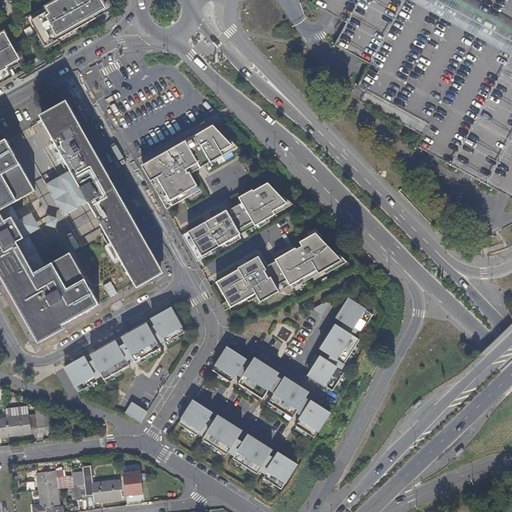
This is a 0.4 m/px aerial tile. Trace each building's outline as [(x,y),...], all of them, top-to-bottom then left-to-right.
[(31,21),(46,46),(96,18),(94,15),(106,8),(101,0),(66,0),(64,1),(63,0),(58,0),(46,7),(49,11),(31,21)] [(511,0),(313,0),(312,3),(347,22),(335,43),(369,61),(357,83),(429,123),(425,129),(417,145),(511,196),(511,0)] [(0,72),(8,68),(7,66),(20,59),(4,32),(0,34),(0,72)] [(42,120),(7,140),(0,144),(0,274),(36,338),(99,303),(135,283),(138,282),(161,268),(69,105),(42,120)] [(139,160),(164,205),(198,186),(188,170),(236,143),(220,116),(139,160)] [(239,198),(186,228),(201,254),(281,208),(267,183),(253,191),(250,185),(236,193),(239,198)] [(288,280),(314,265),(316,268),(340,255),(321,222),(298,236),(300,240),(294,243),(293,242),(262,260),(257,252),(214,277),(226,298),(236,292),(239,297),(253,289),(256,294),(286,277),(288,280)] [(201,254),(186,228),(179,232),(194,257),(201,254)] [(348,316),(372,331),(383,312),(352,292),(340,311),(348,316)] [(153,320),(162,335),(163,337),(182,326),(168,302),(149,312),(153,320)] [(123,337),(131,352),(133,355),(158,342),(156,338),(148,324),(143,316),(119,330),(123,337)] [(368,337),(372,331),(348,316),(344,322),(368,337)] [(352,362),(368,337),(344,322),(339,319),(323,345),(334,351),(352,362)] [(148,324),(156,338),(162,335),(153,320),(148,324)] [(92,355),(100,369),(102,373),(127,358),(125,355),(117,341),(113,333),(88,347),(92,355)] [(117,341),(125,355),(131,352),(123,337),(117,341)] [(235,372),(245,357),(246,355),(228,343),(212,366),(231,379),(235,372)] [(63,361),(77,385),(95,375),(94,372),(86,358),(82,351),(63,361)] [(348,368),(352,362),(334,351),(330,357),(348,368)] [(336,387),(348,368),(330,357),(323,353),(311,371),(336,387)] [(86,358),(94,372),(100,369),(92,355),(86,358)] [(266,392),(280,371),(255,355),(251,361),(241,376),(239,379),(264,396),(266,392)] [(241,376),(251,361),(245,357),(235,372),(241,376)] [(272,396),(286,375),(280,371),(266,392),(272,396)] [(296,413),(311,391),(286,375),(272,396),(270,399),(294,416),(296,413)] [(302,417),(317,395),(311,391),(296,413),(302,417)] [(316,435),(335,407),(317,395),(302,417),(298,423),(316,435)] [(197,435),(208,417),(212,411),(193,399),(178,424),(197,435)] [(141,424),(147,414),(132,405),(126,414),(141,424)] [(7,417),(6,417),(9,437),(32,434),(31,429),(38,428),(38,427),(54,426),(52,414),(49,414),(48,409),(36,410),(36,414),(29,414),(28,406),(6,408),(7,417)] [(227,454),(239,435),(243,429),(218,414),(214,420),(203,439),(227,454)] [(0,437),(9,437),(6,417),(0,417),(0,437)] [(203,439),(214,420),(208,417),(197,435),(203,439)] [(233,458),(258,473),(271,454),(274,449),(248,433),(245,439),(233,458)] [(227,454),(233,458),(245,439),(239,435),(227,454)] [(264,477),(283,488),(299,462),(280,451),(277,457),(264,477)] [(258,473),(264,477),(277,457),(271,454),(258,473)] [(77,492),(85,491),(86,496),(87,496),(87,497),(94,496),(95,503),(123,500),(121,480),(94,483),(91,465),(83,466),(83,467),(82,467),(84,485),(76,486),(77,492)] [(77,480),(71,480),(72,487),(76,486),(84,485),(82,467),(75,468),(77,480)] [(56,472),(37,474),(39,491),(58,488),(58,487),(57,477),(56,472)] [(141,473),(123,475),(126,496),(144,494),(141,473)] [(72,487),(71,487),(72,500),(84,499),(83,496),(86,496),(85,491),(77,492),(76,486),(72,487)] [(61,511),(58,488),(39,491),(41,505),(33,506),(33,511),(61,511)] [(511,502),(502,511),(509,511),(511,509),(511,502)]
